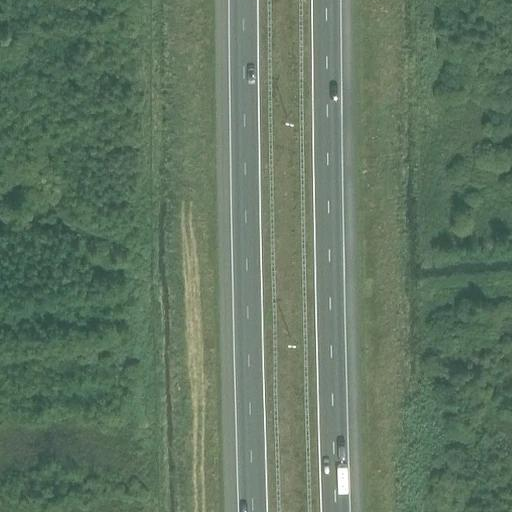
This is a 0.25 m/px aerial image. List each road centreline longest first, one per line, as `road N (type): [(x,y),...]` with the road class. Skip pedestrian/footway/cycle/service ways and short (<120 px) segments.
road 1 (motorway): [(336,511),(323,0)]
road 2 (motorway): [(241,0),(249,511)]
